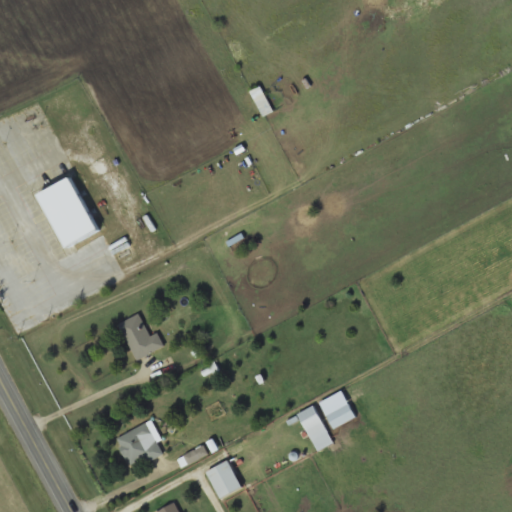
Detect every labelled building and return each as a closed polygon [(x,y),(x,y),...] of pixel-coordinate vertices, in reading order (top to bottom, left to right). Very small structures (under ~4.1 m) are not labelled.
[(101,232),(73,179),(41,196),(69,249),(101,232)] [(136,361),(165,347),(159,333),(150,337),(140,315),(119,324),(136,361)] [(357,418),(350,405),(328,416),(334,430),(357,418)] [(301,413),(316,452),(332,446),(317,407),(301,413)] [(118,438),(132,469),(166,453),(152,423),(118,438)] [(222,500),(244,489),(230,462),(208,473),(222,500)]
